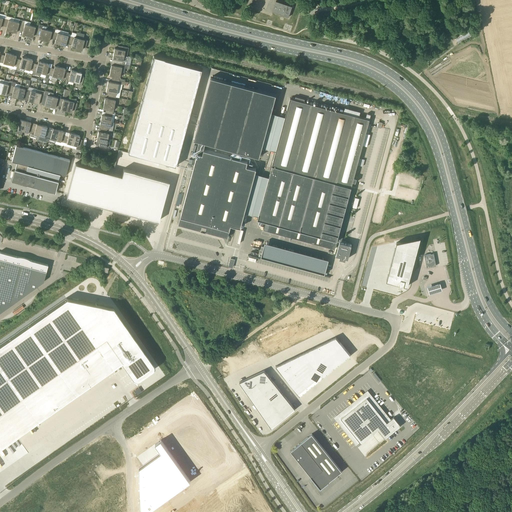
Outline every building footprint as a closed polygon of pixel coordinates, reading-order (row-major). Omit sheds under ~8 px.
[(292,7),(276,1),(272,12),(289,17),(292,7)] [(11,31),(14,21),(6,19),(4,26),(7,27),(6,30),(11,31)] [(22,23),(23,20),(20,19),(19,22),(14,21),(11,31),(16,33),(17,30),(20,30),(22,23)] [(27,36),(30,25),(22,23),(20,30),(23,31),(22,34),(27,36)] [(36,35),(38,27),(30,25),(27,36),(33,37),(33,34),(36,35)] [(44,40),(47,30),(38,27),(36,35),(39,35),(38,39),(44,40)] [(476,35),(475,34),(477,33),(474,27),(455,37),(459,44),(476,35)] [(53,39),(55,32),(47,30),(44,40),(49,41),(50,38),(53,39)] [(55,32),(53,39),(56,40),(55,43),(60,44),(63,34),(55,32)] [(77,49),(81,33),(77,32),(75,37),(71,36),(69,43),(72,44),(71,47),(77,49)] [(88,40),(83,39),(84,34),(81,33),(77,49),(82,50),(83,47),(86,48),(88,40)] [(63,34),(60,44),(65,46),(66,43),(69,43),(71,36),(63,34)] [(113,53),(127,56),(129,48),(118,46),(118,49),(114,48),(113,53)] [(10,56),(11,54),(6,53),(5,56),(2,55),(0,62),(8,64),(9,62),(10,56)] [(127,56),(113,53),(112,59),(116,59),(115,62),(126,64),(126,61),(127,61),(128,57),(127,57),(127,56)] [(17,66),(18,59),(15,58),(16,55),(11,54),(10,56),(9,62),(8,64),(17,66)] [(153,54),(127,151),(177,165),(202,68),(153,54)] [(25,69),(27,58),(22,57),(21,60),(18,59),(17,66),(16,69),(24,71),(25,69)] [(33,71),(35,63),(32,63),(33,60),(27,58),(25,69),(33,71)] [(41,73),(44,63),(38,61),(38,64),(35,63),(33,71),(41,73)] [(126,64),(115,62),(114,65),(111,65),(110,70),(124,72),(125,68),(126,68),(127,65),(126,64)] [(49,75),(51,68),(48,67),(49,64),(44,63),(41,73),(46,74),(45,77),(48,78),(49,75)] [(57,77),(60,67),(55,66),(54,69),(51,68),(49,75),(48,78),(56,80),(57,77)] [(66,79),(67,72),(64,71),(65,68),(60,67),(57,77),(66,79)] [(74,82),(76,71),(71,70),(70,73),(67,72),(66,79),(64,87),(66,88),(66,85),(67,80),(74,82)] [(124,73),(124,72),(110,70),(109,75),(112,76),(112,79),(119,80),(121,72),(124,73)] [(78,85),(81,86),(84,77),(81,76),(82,73),(76,71),(74,82),(79,83),(78,85)] [(211,77),(194,139),(259,157),(276,95),(211,77)] [(29,87),(28,87),(30,80),(27,79),(25,83),(26,84),(25,86),(20,85),(20,87),(17,98),(22,99),(23,96),(26,97),(28,90),(28,89),(29,87)] [(118,84),(125,85),(126,82),(119,80),(112,79),(111,82),(108,81),(107,87),(118,89),(118,84)] [(10,80),(9,84),(3,83),(1,93),(6,95),(7,92),(9,92),(12,82),(12,81),(10,80)] [(17,98),(20,87),(13,86),(14,82),(12,82),(9,92),(12,93),(12,96),(17,98)] [(116,97),(118,89),(107,87),(106,92),(109,93),(108,96),(116,97)] [(36,92),(28,89),(28,90),(26,97),(29,98),(28,101),(33,102),(36,92)] [(36,92),(33,102),(39,103),(39,100),(42,101),(45,91),(37,89),(36,92)] [(50,107),(53,96),(52,96),(53,93),(45,90),(45,91),(42,101),(45,102),(44,105),(50,107)] [(61,98),(60,98),(61,96),(58,95),(58,97),(53,96),(50,107),(55,108),(56,105),(59,106),(61,98)] [(114,105),(116,97),(108,96),(108,98),(105,98),(104,103),(114,105)] [(266,222),(337,241),(366,134),(370,135),(372,128),(368,127),(370,120),(369,120),(371,114),(367,113),(366,119),(359,117),(360,112),(345,108),(343,113),(304,102),(305,99),(295,97),(295,99),(291,98),(285,117),(280,116),(278,123),(284,124),(279,140),(273,139),(272,146),(277,148),(259,214),(258,219),(266,222)] [(66,111),(69,100),(61,98),(59,106),(61,106),(61,109),(66,111)] [(77,103),(69,100),(66,111),(71,112),(72,109),(75,110),(77,103)] [(113,114),(114,105),(104,103),(103,109),(106,109),(105,112),(113,114)] [(113,114),(105,112),(105,115),(102,114),(100,120),(111,122),(113,114)] [(16,122),(15,127),(14,129),(17,129),(16,132),(22,134),(23,131),(26,121),(20,119),(19,122),(16,122)] [(109,130),(111,122),(100,120),(99,125),(103,126),(102,129),(109,130)] [(33,126),(30,125),(31,122),(26,121),(23,131),(31,133),(33,126)] [(38,140),(39,135),(42,125),(37,124),(36,127),(33,126),(31,133),(37,135),(35,139),(38,140)] [(47,138),(49,131),(46,130),(47,127),(42,125),(39,135),(47,138)] [(373,127),(372,133),(388,136),(389,130),(373,127)] [(55,140),(58,130),(53,128),(52,131),(49,131),(47,138),(55,140)] [(113,131),(109,130),(102,129),(101,132),(98,131),(97,137),(108,138),(109,132),(112,132),(113,131)] [(63,142),(65,135),(63,134),(63,131),(58,130),(55,140),(62,142),(61,144),(63,145),(64,142),(63,142)] [(72,144),(74,134),(69,133),(68,136),(65,135),(63,142),(64,142),(72,144)] [(80,147),(80,146),(82,139),(79,139),(80,136),(74,134),(72,144),(80,147)] [(110,139),(108,138),(97,137),(96,142),(99,142),(99,146),(106,147),(109,147),(110,139)] [(55,192),(55,191),(60,174),(65,175),(70,159),(16,145),(12,161),(17,162),(15,169),(14,169),(11,181),(55,192)] [(241,227),(255,173),(256,168),(247,166),(248,161),(204,149),(203,154),(198,153),(179,224),(199,229),(208,231),(208,232),(228,237),(231,224),(241,227)] [(75,163),(66,196),(92,203),(93,201),(153,217),(153,220),(158,221),(169,181),(123,169),(121,176),(75,163)] [(394,243),(384,280),(396,283),(396,285),(401,287),(401,285),(405,286),(418,238),(394,243)] [(352,245),(340,242),(336,255),(340,256),(339,258),(345,260),(346,258),(348,258),(352,245)] [(327,274),(331,257),(266,243),(262,260),(327,274)] [(0,312),(43,281),(48,265),(30,260),(28,259),(27,258),(26,258),(25,258),(24,257),(22,257),(20,257),(19,256),(18,256),(17,256),(0,251),(0,312)] [(424,255),(427,267),(433,266),(436,266),(434,253),(431,254),(424,255)] [(441,285),(427,289),(429,295),(443,291),(441,285)] [(66,298),(0,344),(0,447),(121,362),(132,378),(133,379),(134,379),(135,380),(136,380),(137,380),(138,380),(139,379),(140,378),(151,370),(152,370),(152,369),(153,369),(153,368),(153,367),(153,365),(153,364),(153,363),(152,363),(113,307),(66,298)] [(336,335),(275,364),(299,394),(350,353),(354,358),(378,340),(377,335),(360,330),(340,340),(336,335)] [(264,371),(238,382),(270,426),(293,408),(264,371)] [(367,397),(340,418),(361,444),(378,430),(385,438),(386,437),(401,426),(394,417),(387,422),(367,397)] [(188,420),(161,440),(190,481),(197,491),(232,466),(200,422),(199,421),(197,420),(196,420),(195,420),(194,419),(193,419),(191,419),(190,420),(189,420),(188,420)] [(320,488),(322,487),(328,482),(342,471),(312,434),(291,451),(311,477),(319,487),(320,488)] [(161,452),(139,467),(141,508),(141,509),(142,510),(143,511),(144,511),(146,511),(147,511),(148,511),(190,481),(161,440),(155,444),(161,452)]
